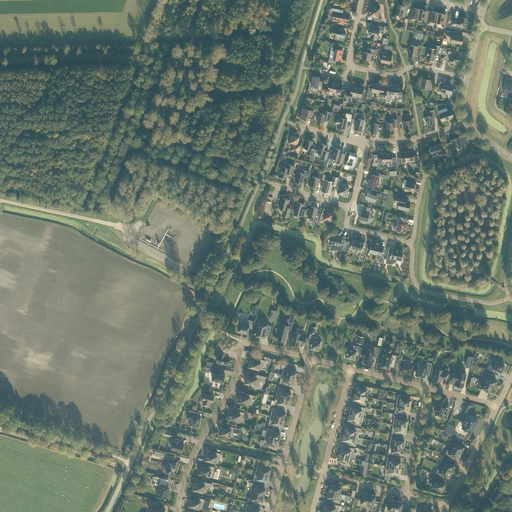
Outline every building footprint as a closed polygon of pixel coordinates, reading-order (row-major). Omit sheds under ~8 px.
[(401,17),(405,18),(407,6),(401,5),(401,4),(397,4),(397,7),(396,14),(402,15),(401,17)] [(381,22),(382,19),(378,18),(380,8),(370,6),(368,16),(375,18),(374,21),(381,22)] [(418,18),(420,9),(411,7),(408,19),(412,19),(412,17),(418,18)] [(338,21),(338,23),(343,24),(343,22),(348,23),(349,15),(342,14),(343,10),(332,8),(331,12),(334,13),(333,20),(338,21)] [(429,11),(420,9),(418,18),(423,19),(423,22),(426,22),(429,11)] [(431,21),(437,22),(439,13),(430,11),(427,22),(431,23),(431,21)] [(448,15),(439,13),(437,22),(442,23),(442,26),(445,27),(448,15)] [(461,18),(458,18),(458,19),(451,18),(450,25),(466,28),(467,24),(466,24),(467,19),(462,18),(461,18)] [(377,40),(378,36),(379,32),(384,33),(384,31),(385,28),(378,26),(377,28),(377,29),(372,28),(370,28),(369,29),(368,30),(367,32),(368,33),(369,33),(368,34),(371,35),(370,38),(377,40)] [(335,35),(334,39),(344,41),(346,34),(342,34),(343,29),(333,27),(333,28),(331,34),(335,35)] [(447,36),(452,37),(451,42),(462,44),(463,37),(456,36),(457,32),(445,30),(445,34),(447,34),(447,36)] [(411,43),(408,56),(416,57),(416,54),(420,55),(422,46),(418,45),(417,47),(411,45),(411,43)] [(339,50),(339,46),(332,45),(330,50),(335,51),(333,59),(329,58),(328,62),(336,63),(337,60),(340,60),(342,50),(339,50)] [(438,53),(439,46),(434,45),(434,49),(429,48),(426,58),(426,60),(433,61),(434,59),(435,52),(438,53)] [(362,55),(361,55),(360,58),(362,59),(370,61),(372,55),(375,56),(376,50),(373,49),(368,48),(367,52),(363,52),(362,55)] [(450,64),(450,65),(451,65),(452,65),(453,65),(453,64),(454,64),(457,64),(458,62),(459,57),(455,56),(456,52),(448,51),(447,56),(451,56),(449,63),(449,64),(450,64)] [(379,52),(378,57),(381,58),(381,61),(390,64),(392,57),(385,56),(385,53),(379,52)] [(317,89),(322,90),(324,82),(319,81),(320,78),(313,76),(311,86),(317,87),(317,89)] [(433,80),(423,78),(421,88),(431,90),(433,80)] [(329,92),(334,93),(336,83),(330,81),(329,84),(325,83),(323,93),(329,94),(329,92)] [(505,81),(505,83),(503,90),(504,90),(504,93),(507,94),(506,96),(511,97),(511,84),(510,84),(505,81)] [(338,94),(338,96),(344,98),(345,91),(341,90),(342,84),(336,83),(334,93),(338,94)] [(376,93),(378,84),(373,83),(371,89),(369,89),(367,97),(372,98),(373,92),(376,93)] [(442,92),(443,94),(445,94),(446,93),(451,94),(453,89),(452,89),(452,85),(449,85),(449,84),(445,83),(445,84),(443,83),(442,88),(438,87),(437,91),(442,92)] [(378,100),(380,100),(385,101),(387,91),(383,90),(384,85),(378,84),(376,93),(380,94),(379,96),(378,100)] [(352,95),(356,96),(357,88),(352,86),(351,88),(348,87),(347,92),(345,98),(351,99),(352,95)] [(387,91),(385,101),(390,102),(391,98),(392,98),(392,95),(396,96),(397,87),(391,86),(390,92),(387,91)] [(357,88),(356,96),(359,97),(358,101),(363,102),(365,97),(362,96),(363,89),(357,88)] [(449,107),(452,107),(451,103),(445,104),(445,108),(446,108),(448,111),(440,114),(442,121),(453,117),(450,110),(449,107)] [(306,119),(307,117),(311,118),(313,111),(314,109),(311,108),(310,110),(302,108),(300,118),(306,119)] [(429,111),(430,116),(425,117),(428,127),(435,125),(433,118),(436,117),(434,110),(429,111)] [(319,113),(317,123),(323,124),(324,120),(327,121),(329,121),(332,112),(326,111),(325,114),(319,113)] [(346,113),(345,119),(340,118),(336,117),(334,123),(338,124),(337,128),(344,130),(347,121),(350,121),(352,115),(346,113)] [(355,113),(353,119),(357,120),(355,129),(362,130),(363,124),(364,124),(365,120),(359,119),(360,114),(355,113)] [(387,123),(387,127),(385,127),(383,133),(387,133),(394,133),(394,126),(398,126),(397,119),(393,119),(394,123),(387,123)] [(372,123),(370,132),(377,134),(378,127),(381,128),(383,122),(377,120),(376,124),(372,123)] [(410,132),(413,131),(411,120),(403,121),(404,126),(405,126),(406,132),(410,132)] [(293,144),(291,151),(298,153),(301,145),(297,144),(299,137),(291,135),(289,143),(293,144)] [(452,149),(453,149),(456,148),(459,149),(461,149),(462,147),(461,145),(466,143),(464,138),(463,139),(462,136),(450,140),(451,143),(446,144),(448,151),(452,149)] [(311,148),(313,141),(307,140),(304,148),(303,151),(307,152),(307,154),(312,155),(314,149),(311,148)] [(327,145),(320,143),(318,151),(315,150),(314,155),(317,156),(317,155),(318,155),(318,153),(322,154),(321,158),(327,160),(329,153),(329,151),(325,150),(327,145)] [(439,154),(440,159),(447,157),(445,148),(442,149),(440,144),(428,147),(431,156),(439,154)] [(344,154),(341,153),(342,150),(335,148),(331,161),(341,164),(344,154)] [(408,161),(407,151),(400,152),(401,157),(398,158),(398,165),(404,165),(404,162),(408,161)] [(412,161),(412,164),(418,163),(417,156),(414,156),(413,151),(407,151),(408,161),(412,161)] [(355,162),(356,163),(357,157),(357,156),(356,155),(355,154),(350,152),(349,154),(345,153),(344,159),(347,160),(345,165),(349,166),(350,168),(352,167),(353,167),(355,162)] [(374,158),(374,166),(381,166),(381,163),(385,163),(385,153),(379,153),(379,158),(374,158)] [(390,163),(390,165),(396,165),(396,158),(392,158),(392,153),(385,153),(385,163),(390,163)] [(295,164),(297,159),(296,159),(295,159),(293,166),(287,164),(286,168),(282,166),(280,174),(279,174),(278,178),(282,179),(282,178),(287,179),(288,174),(292,175),(295,164)] [(309,172),(299,169),(295,181),(302,183),(304,176),(307,177),(308,173),(309,172)] [(311,181),(309,181),(308,185),(317,188),(319,180),(321,181),(322,179),(323,174),(320,174),(319,178),(312,176),(311,181)] [(367,185),(377,187),(379,176),(371,175),(370,180),(368,180),(367,185)] [(325,180),(322,189),(330,191),(332,184),(335,185),(337,178),(333,177),(332,182),(325,180)] [(404,190),(413,192),(416,180),(407,178),(404,190)] [(347,193),(349,187),(340,184),(341,180),(338,179),(336,186),(339,187),(337,193),(343,195),(343,196),(347,197),(348,193),(347,193)] [(367,193),(365,198),(367,198),(368,202),(372,202),(372,200),(375,201),(377,196),(367,193)] [(399,204),(398,208),(408,211),(410,203),(405,202),(406,198),(403,198),(396,196),(394,203),(399,204)] [(282,215),(285,216),(289,217),(291,208),(287,207),(289,200),(282,198),(279,208),(284,209),(283,213),(282,215)] [(301,216),(300,220),(303,221),(306,212),(302,211),(304,204),(297,202),(294,214),(301,216)] [(311,206),(308,217),(313,219),(311,225),(317,227),(318,224),(318,221),(320,217),(321,213),(317,212),(318,208),(311,206)] [(367,207),(366,210),(362,209),(359,220),(362,220),(362,222),(363,223),(365,223),(367,223),(369,222),(370,221),(371,221),(371,220),(372,219),(373,218),(371,218),(373,209),(366,207),(367,207)] [(325,214),(322,213),(320,220),(323,221),(324,219),(331,221),(334,213),(327,211),(325,212),(325,214)] [(395,225),(396,226),(395,229),(405,231),(406,228),(407,224),(404,224),(406,218),(397,216),(395,225)] [(345,237),(333,236),(330,249),(342,251),(345,237)] [(353,240),(351,249),(350,250),(357,251),(360,253),(359,258),(362,261),(366,243),(353,240)] [(382,250),(383,247),(380,247),(380,246),(377,245),(376,246),(371,245),(369,253),(377,254),(376,256),(380,262),(382,263),(385,251),(382,250)] [(391,253),(388,253),(386,258),(386,261),(389,262),(389,263),(392,264),(395,262),(396,259),(402,261),(403,256),(402,256),(403,251),(392,249),(391,253)] [(238,325),(237,330),(238,330),(238,331),(242,331),(242,332),(244,332),(248,333),(249,328),(252,329),(254,321),(247,320),(247,321),(244,320),(243,324),(240,324),(239,326),(238,325)] [(268,325),(258,322),(255,332),(254,333),(255,333),(254,335),(264,338),(264,337),(265,337),(266,335),(268,336),(271,326),(268,325)] [(284,341),(288,326),(282,324),(278,340),(279,340),(279,341),(283,342),(283,341),(284,341)] [(291,344),(292,344),(292,345),(297,346),(297,345),(299,346),(300,342),(304,344),(306,338),(301,336),(302,334),(294,332),(291,344)] [(309,348),(318,351),(319,348),(320,348),(321,344),(320,344),(320,342),(316,341),(317,337),(313,336),(313,335),(310,334),(308,341),(311,342),(309,348)] [(346,356),(346,357),(354,360),(356,353),(359,354),(361,347),(354,345),(353,350),(348,349),(347,352),(346,352),(345,356),(346,356)] [(363,362),(371,364),(373,356),(377,357),(379,348),(375,347),(374,350),(365,348),(364,354),(364,353),(363,354),(364,354),(363,356),(364,357),(363,362)] [(223,364),(227,365),(229,358),(226,357),(227,351),(221,349),(219,355),(218,355),(216,362),(220,363),(220,364),(223,364)] [(388,368),(389,364),(391,364),(390,366),(394,367),(396,355),(391,354),(391,356),(384,354),(383,355),(382,355),(381,359),(383,359),(381,366),(383,367),(382,367),(386,368),(386,367),(388,368)] [(465,367),(471,368),(474,357),(468,356),(465,367)] [(251,360),(249,366),(262,370),(265,360),(258,358),(257,361),(251,360)] [(399,371),(410,374),(412,366),(403,363),(404,360),(399,359),(397,365),(400,365),(399,371)] [(494,371),(495,368),(501,371),(504,366),(492,360),(488,368),(494,371)] [(419,364),(416,375),(424,377),(425,373),(429,374),(432,363),(427,362),(427,366),(419,364)] [(282,374),(295,378),(297,372),(290,370),(291,367),(282,365),(281,368),(283,369),(283,370),(282,374)] [(223,382),(225,375),(218,373),(219,370),(212,368),(211,372),(214,373),(212,379),(223,382)] [(443,372),(444,370),(436,368),(433,379),(441,381),(442,378),(447,380),(449,373),(443,372)] [(455,385),(463,386),(466,374),(458,372),(458,373),(453,372),(451,380),(456,381),(455,385)] [(490,378),(492,375),(486,372),(481,380),(494,387),(496,381),(490,378)] [(245,382),(258,386),(260,380),(265,381),(266,377),(254,374),(253,378),(247,376),(245,382)] [(293,384),(295,378),(282,374),(279,384),(286,385),(287,382),(293,384)] [(478,386),(491,392),(494,387),(481,380),(478,386)] [(357,387),(355,393),(365,396),(367,390),(370,391),(371,387),(364,386),(364,385),(363,389),(357,387)] [(276,396),(289,399),(291,393),(284,391),(285,388),(278,386),(276,396)] [(210,402),(212,402),(214,396),(208,394),(209,391),(203,390),(202,395),(204,395),(203,400),(204,400),(203,405),(209,407),(210,402)] [(239,395),(238,402),(251,405),(253,399),(255,399),(256,396),(247,393),(246,397),(239,395)] [(366,406),(367,402),(364,402),(365,396),(355,393),(354,399),(360,401),(359,404),(366,406)] [(396,404),(410,406),(411,400),(404,399),(405,395),(398,394),(396,404)] [(288,405),(289,399),(276,396),(274,405),(280,407),(281,403),(288,405)] [(435,415),(442,417),(443,410),(447,411),(448,404),(445,403),(445,402),(439,400),(437,405),(436,405),(435,407),(434,407),(434,409),(435,410),(434,412),(436,412),(435,415)] [(409,412),(410,406),(396,404),(395,413),(402,414),(402,411),(409,412)] [(351,407),(350,413),(363,417),(365,408),(359,406),(358,409),(351,407)] [(273,407),(271,416),(284,420),(285,414),(279,412),(280,409),(273,407)] [(191,425),(191,426),(194,427),(194,426),(198,427),(198,426),(199,426),(199,423),(201,417),(196,415),(195,414),(196,412),(189,410),(189,414),(187,413),(186,418),(191,419),(190,425),(191,425)] [(238,410),(237,414),(230,412),(228,419),(242,422),(244,412),(238,410)] [(350,413),(348,419),(355,421),(354,424),(361,426),(363,417),(350,413)] [(393,424),(406,427),(407,420),(401,419),(401,416),(394,415),(393,424)] [(468,415),(462,427),(471,432),(477,419),(468,415)] [(282,426),(284,420),(271,416),(268,425),(275,427),(276,424),(282,426)] [(448,423),(444,432),(449,434),(453,426),(448,423)] [(406,427),(393,424),(391,434),(398,435),(399,432),(405,433),(406,427)] [(219,434),(233,437),(234,432),(240,434),(241,429),(228,426),(228,429),(221,427),(219,434)] [(346,427),(344,433),(358,437),(360,428),(353,426),(353,429),(346,427)] [(268,427),(265,436),(278,440),(280,434),(273,432),(274,429),(268,427)] [(358,437),(344,433),(343,439),(349,441),(348,444),(355,446),(358,437)] [(182,438),(173,436),(172,442),(173,442),(171,449),(182,452),(184,444),(180,443),(182,438)] [(265,436),(264,440),(261,439),(259,445),(269,447),(270,444),(277,446),(278,440),(265,436)] [(392,446),(403,447),(404,441),(397,440),(398,437),(391,436),(389,445),(392,446)] [(457,444),(459,441),(453,438),(448,446),(461,452),(464,447),(457,444)] [(349,457),(352,458),(355,448),(348,446),(347,450),(340,448),(339,454),(349,457)] [(388,451),(388,454),(395,455),(395,452),(402,453),(403,447),(392,446),(391,452),(388,451)] [(444,455),(450,458),(452,455),(458,458),(461,452),(448,446),(444,455)] [(207,453),(205,460),(218,463),(221,453),(214,451),(213,455),(207,453)] [(351,463),(352,458),(349,457),(339,454),(337,460),(344,462),(343,465),(350,467),(351,463)] [(167,455),(167,458),(170,459),(169,462),(168,461),(166,472),(173,474),(176,463),(173,462),(173,460),(174,460),(175,457),(167,455)] [(386,466),(400,468),(401,462),(394,461),(394,457),(388,456),(386,466)] [(448,463),(449,460),(443,457),(439,465),(451,471),(454,466),(448,463)] [(265,464),(258,462),(256,472),(269,475),(271,469),(264,467),(265,464)] [(201,467),(199,473),(209,476),(209,477),(213,478),(215,470),(214,470),(215,467),(208,465),(207,468),(205,468),(201,467)] [(451,471),(439,465),(435,474),(441,477),(443,474),(449,477),(451,471)] [(399,474),(400,468),(386,466),(384,475),(391,476),(392,473),(399,474)] [(269,475),(256,472),(253,481),(260,483),(261,479),(267,481),(269,475)] [(439,481),(440,479),(434,475),(429,485),(442,491),(445,485),(439,481)] [(168,480),(155,476),(154,480),(156,481),(155,484),(160,486),(157,496),(166,498),(168,490),(167,490),(168,487),(166,486),(168,480)] [(195,482),(193,489),(206,493),(208,486),(211,487),(212,484),(202,481),(201,484),(195,482)] [(259,488),(259,484),(250,482),(249,485),(252,486),(250,492),(263,495),(265,489),(259,488)] [(331,485),(329,491),(339,493),(341,487),(331,485)] [(329,491),(327,497),(334,498),(333,502),(340,503),(342,494),(339,493),(329,491)] [(263,495),(250,492),(253,493),(252,499),(249,498),(248,501),(254,503),(255,500),(262,501),(263,495)] [(357,505),(366,507),(369,494),(363,493),(362,499),(358,498),(358,499),(357,505)] [(375,496),(369,494),(366,507),(375,510),(377,503),(374,502),(375,496)] [(190,499),(189,506),(202,509),(205,510),(207,505),(209,506),(210,501),(205,499),(198,497),(197,500),(195,500),(190,499)] [(384,511),(393,511),(397,501),(391,499),(389,506),(385,505),(384,511)] [(158,502),(149,500),(147,507),(151,508),(150,511),(164,511),(165,510),(160,509),(156,508),(158,502)] [(403,502),(397,501),(393,511),(403,511),(404,510),(401,509),(403,502)] [(253,508),(254,505),(247,503),(244,511),(259,511),(260,510),(253,508)] [(325,505),(324,511),(328,511),(337,511),(339,505),(333,503),(332,507),(325,505)]
